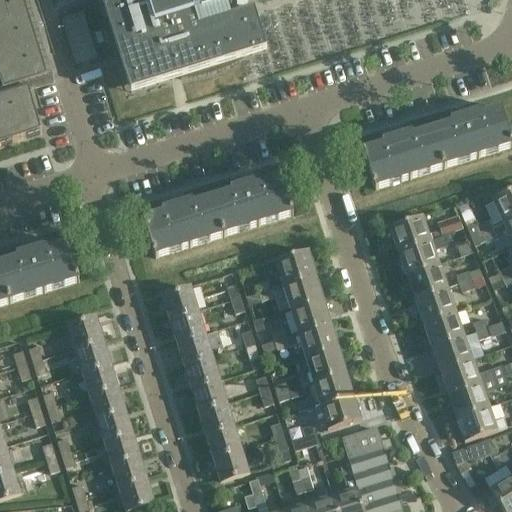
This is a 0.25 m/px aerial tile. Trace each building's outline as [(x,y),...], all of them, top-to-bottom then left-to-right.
[(3,0),(0,1),(0,86),(2,93),(52,78),(27,0),(3,0)] [(237,7),(246,4),(245,1),(248,0),(100,0),(130,94),(179,79),(180,81),(186,80),(192,79),(198,78),(204,76),(210,75),(216,73),(222,71),(228,68),(233,66),(242,61),(241,60),(266,52),(253,12),(238,17),(237,7)] [(82,64),(88,62),(95,60),(81,14),(60,20),(75,66),(82,64)] [(0,147),(41,135),(27,90),(0,98),(0,147)] [(461,122),(432,131),(444,170),(511,149),(511,146),(501,109),(471,119),(470,115),(459,118),(461,122)] [(392,143),(363,152),(375,192),(444,170),(432,131),(403,140),(402,136),(391,139),(392,143)] [(239,190),(211,199),(223,239),(292,218),(279,178),(250,187),(249,183),(238,186),(239,190)] [(465,227),(471,241),(492,231),(502,226),(511,220),(511,192),(490,203),(497,217),(476,228),(474,223),(465,227)] [(171,211),(142,220),(154,260),(223,239),(211,199),(182,208),(181,204),(170,207),(171,211)] [(388,230),(396,255),(430,243),(443,238),(462,232),(457,218),(437,225),(439,232),(428,236),(422,218),(388,230)] [(511,220),(502,226),(511,247),(511,220)] [(492,231),(471,241),(474,249),(495,239),(492,231)] [(430,243),(396,255),(405,279),(439,266),(434,253),(447,249),(443,238),(430,243)] [(20,259),(0,265),(0,276),(9,306),(78,284),(66,245),(43,252),(36,254),(35,250),(25,253),(26,257),(20,259)] [(273,263),(281,288),(315,278),(307,253),(273,263)] [(439,266),(405,279),(413,302),(447,290),(439,266)] [(502,281),(502,282),(511,277),(511,272),(509,267),(498,273),(499,275),(487,280),(490,287),(502,281)] [(455,278),(458,287),(471,283),(467,274),(455,278)] [(0,308),(9,306),(0,276),(0,308)] [(511,277),(502,282),(506,290),(511,286),(511,277)] [(315,278),(281,288),(289,312),(323,302),(315,278)] [(471,283),(458,287),(461,294),(473,290),(471,283)] [(255,287),(257,296),(269,292),(267,284),(255,287)] [(225,289),(230,303),(239,300),(235,286),(225,289)] [(161,299),(168,323),(197,314),(189,290),(161,299)] [(447,290),(413,302),(422,327),(456,315),(447,290)] [(269,292),(257,296),(260,303),(272,300),(269,292)] [(239,300),(230,303),(234,317),(244,314),(239,300)] [(270,335),(273,344),(296,337),(330,326),(323,302),(289,312),(296,336),(284,340),(282,332),(270,335)] [(197,314),(168,323),(176,345),(204,337),(197,314)] [(456,315),(422,327),(430,350),(464,339),(456,315)] [(260,319),(252,321),(255,332),(263,330),(260,319)] [(66,329),(74,352),(102,344),(95,320),(66,329)] [(472,326),(476,334),(488,330),(485,321),(472,326)] [(296,337),(273,344),(275,351),(287,348),(288,351),(299,347),(304,361),(338,350),(330,326),(296,337)] [(488,330),(476,334),(478,342),(491,337),(488,330)] [(240,336),(245,350),(254,347),(250,333),(240,336)] [(204,337),(176,345),(183,369),(211,360),(204,337)] [(464,339),(430,350),(438,374),(472,362),(464,339)] [(102,344),(74,352),(81,376),(110,367),(102,344)] [(254,347),(245,350),(249,363),(258,360),(254,347)] [(27,352),(32,366),(41,363),(37,349),(27,352)] [(308,376),(296,379),(299,388),(311,384),(345,374),(338,350),(304,361),(308,376)] [(12,357),(16,370),(26,367),(21,354),(12,357)] [(211,360),(183,369),(190,391),(218,382),(211,360)] [(472,362),(438,374),(447,397),(481,386),(505,378),(502,369),(478,377),(472,362)] [(41,363),(32,366),(36,379),(46,376),(41,363)] [(26,367),(16,370),(20,384),(30,381),(26,367)] [(110,367),(81,376),(89,399),(117,390),(110,367)] [(345,374),(311,384),(319,409),(353,398),(345,374)] [(481,386),(447,397),(455,421),(489,410),(484,394),(508,386),(505,378),(481,386)] [(254,382),(258,395),(268,392),(263,379),(254,382)] [(296,379),(285,383),(288,392),(299,388),(296,379)] [(218,382),(190,391),(197,414),(225,405),(218,382)] [(299,388),(288,392),(290,399),(301,395),(299,388)] [(117,390),(89,399),(96,422),(124,413),(117,390)] [(268,392),(258,395),(263,409),(272,406),(268,392)] [(42,398),(46,412),(56,409),(52,395),(42,398)] [(353,398),(319,409),(326,433),(360,422),(353,398)] [(26,403),(31,417),(41,414),(36,400),(26,403)] [(225,405),(197,414),(204,437),(232,428),(225,405)] [(56,409),(46,412),(50,426),(60,423),(56,409)] [(489,410),(455,421),(464,445),(498,433),(506,430),(503,420),(494,423),(489,410)] [(124,413),(96,422),(103,444),(131,436),(124,413)] [(41,414),(31,417),(35,430),(45,427),(41,414)] [(269,428),(273,441),(282,438),(278,425),(269,428)] [(287,433),(291,443),(294,453),(318,446),(312,426),(287,433)] [(232,428),(204,437),(212,460),(240,452),(232,428)] [(341,441),(356,491),(362,511),(400,511),(376,431),(341,441)] [(131,436),(103,444),(110,467),(138,458),(131,436)] [(282,438),(273,441),(278,455),(287,452),(282,438)] [(56,444),(61,458),(70,455),(66,441),(56,444)] [(496,455),(489,442),(465,450),(470,464),(496,455)] [(41,449),(45,463),(55,460),(51,446),(41,449)] [(5,450),(0,451),(0,476),(12,473),(5,450)] [(511,461),(506,451),(498,456),(505,467),(511,462),(511,461)] [(240,452),(212,460),(219,484),(247,475),(240,452)] [(70,455),(61,458),(65,472),(75,469),(70,455)] [(505,467),(498,456),(490,461),(497,472),(505,467)] [(347,493),(331,498),(335,511),(362,511),(356,491),(346,457),(337,460),(347,493)] [(138,458),(110,467),(118,490),(146,481),(138,458)] [(55,460),(45,463),(50,477),(59,474),(55,460)] [(306,469),(296,472),(303,494),(312,492),(306,469)] [(303,494),(296,472),(288,475),(295,497),(303,494)] [(12,473),(0,476),(0,503),(19,497),(12,473)] [(511,511),(511,478),(489,491),(502,511),(511,511)] [(146,481),(118,490),(123,511),(130,511),(153,505),(146,481)] [(257,481),(248,484),(252,497),(256,509),(265,506),(257,481)] [(71,491),(75,504),(85,501),(81,488),(71,491)] [(256,509),(252,497),(243,500),(247,511),(256,509)] [(335,511),(331,498),(307,506),(308,511),(335,511)] [(88,511),(85,501),(75,504),(77,511),(88,511)]
